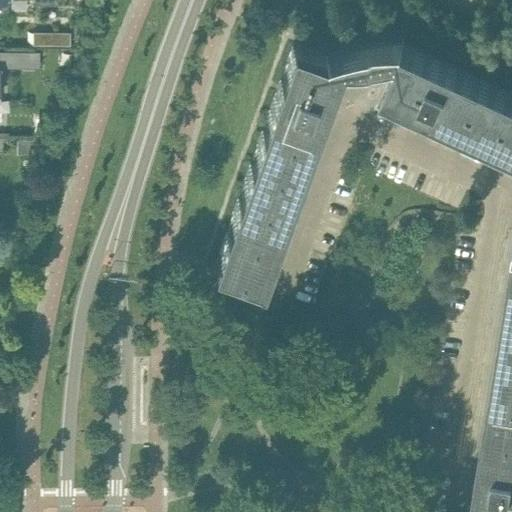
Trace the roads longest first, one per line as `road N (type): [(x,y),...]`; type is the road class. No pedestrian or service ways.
road 1 (residential): [(507,191),(379,133),(348,129),(335,144),(284,289)]
road 2 (residential): [(446,509),(493,225),(507,191)]
road 3 (tertiary): [(121,211),(83,307),(65,511)]
road 4 (tertiary): [(111,511),(121,211)]
road 5 (tertiary): [(121,211),(158,83),(193,0)]
